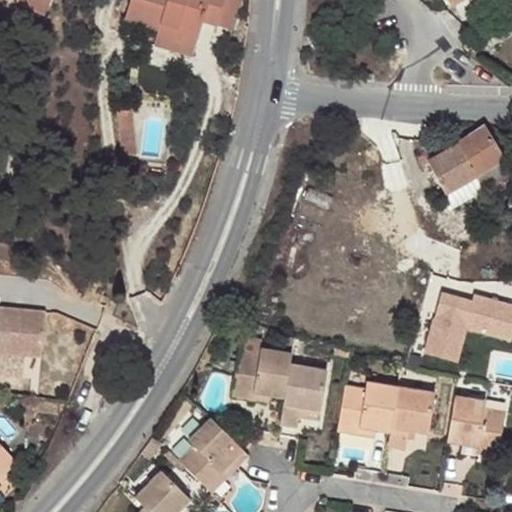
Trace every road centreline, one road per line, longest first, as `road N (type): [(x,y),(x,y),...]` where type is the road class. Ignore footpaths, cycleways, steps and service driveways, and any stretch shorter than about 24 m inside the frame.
road 1 (tertiary): [(266,98),(204,292),(177,349),(56,511)]
road 2 (residential): [(405,107),(419,31),(502,113)]
road 3 (residential): [(290,511),(313,488),(459,511)]
road 4 (tertiary): [(405,107),(266,98)]
